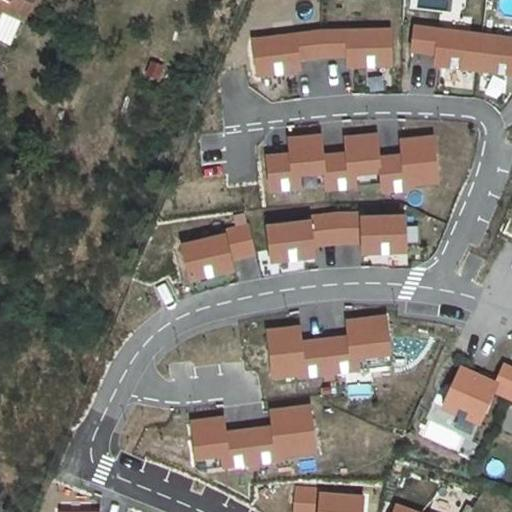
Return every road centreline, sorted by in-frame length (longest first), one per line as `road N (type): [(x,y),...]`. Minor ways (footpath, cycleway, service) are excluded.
road 1 (residential): [(437,286),(339,282),(275,291),(204,308),(143,345),(90,443),(91,462),(204,511)]
road 2 (residential): [(437,286),(495,149),(486,113),(400,102),(240,114)]
